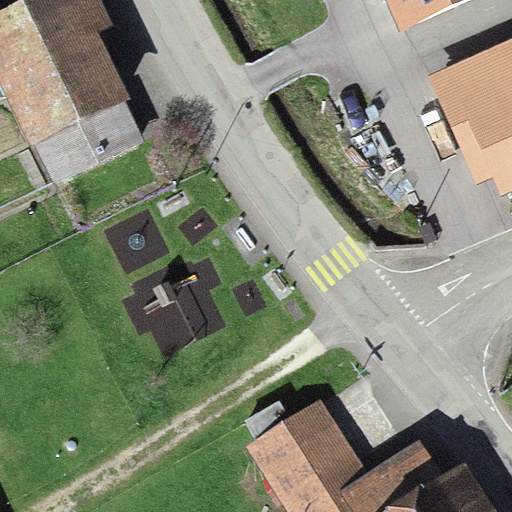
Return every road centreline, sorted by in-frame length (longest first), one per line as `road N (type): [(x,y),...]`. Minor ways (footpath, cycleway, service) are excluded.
road 1 (tertiary): [(400,345),(210,86),(161,0)]
road 2 (tertiary): [(511,471),(400,345)]
road 3 (residential): [(400,345),(511,275)]
